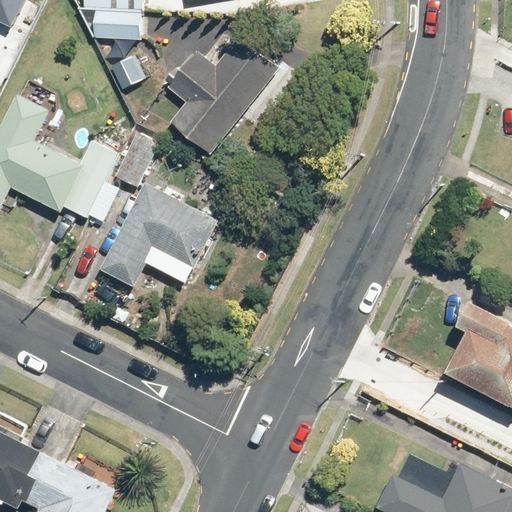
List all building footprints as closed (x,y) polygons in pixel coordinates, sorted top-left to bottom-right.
[(0,0),(0,15),(17,24),(29,0),(0,0)] [(142,41),(144,0),(84,0),(83,11),(99,12),(97,39),(142,41)] [(173,124),(214,156),(284,65),(240,31),(214,64),(194,49),(165,88),(188,105),(173,124)] [(20,96),(0,132),(0,209),(13,187),(57,212),(83,165),(36,138),(50,112),(20,96)] [(139,133),(121,174),(142,184),(161,142),(139,133)] [(220,226),(151,188),(105,271),(131,285),(145,260),(150,263),(157,250),(195,271),(220,226)] [(511,407),(511,325),(477,303),(439,361),(511,407)] [(38,511),(109,511),(120,490),(63,462),(46,454),(48,450),(0,425),(0,500),(18,509),(23,500),(40,509),(38,511)] [(511,511),(511,493),(411,447),(380,511),(511,511)]
